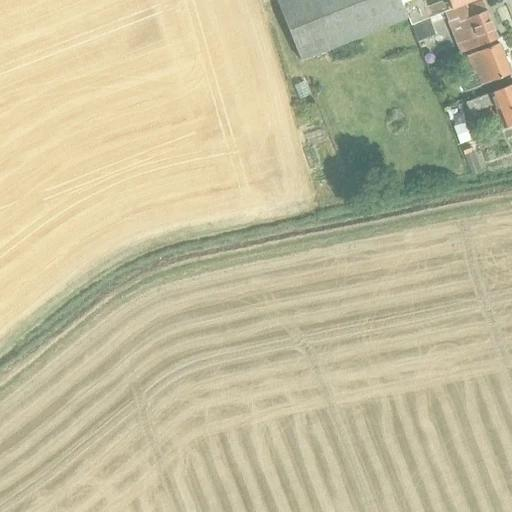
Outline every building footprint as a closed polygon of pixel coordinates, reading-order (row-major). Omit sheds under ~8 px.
[(389,24),(406,17),(407,17),(401,1),(402,0),(274,0),(299,60),(389,24)] [(402,0),(401,1),(407,17),(406,17),(408,22),(409,24),(411,30),(430,22),(444,17),(454,13),(451,7),(468,0),(402,0)] [(454,13),(444,17),(445,20),(450,33),(458,53),(496,38),(481,2),(454,13)] [(430,22),(411,30),(416,42),(434,34),(432,28),(430,22)] [(458,58),(470,89),(510,73),(498,42),(458,58)] [(491,101),(501,128),(511,123),(511,83),(464,102),(467,111),(491,101)] [(463,122),(454,126),(460,143),(469,140),(463,122)] [(470,151),(467,144),(460,147),(462,153),(470,151)]
